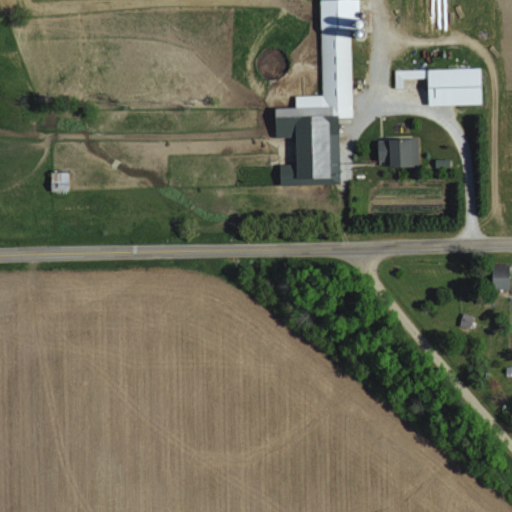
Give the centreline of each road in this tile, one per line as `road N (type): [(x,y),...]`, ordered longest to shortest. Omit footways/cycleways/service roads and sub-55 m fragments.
road 1 (residential): [(511,244),(0,256)]
road 2 (residential): [(511,448),(370,279),(357,249)]
